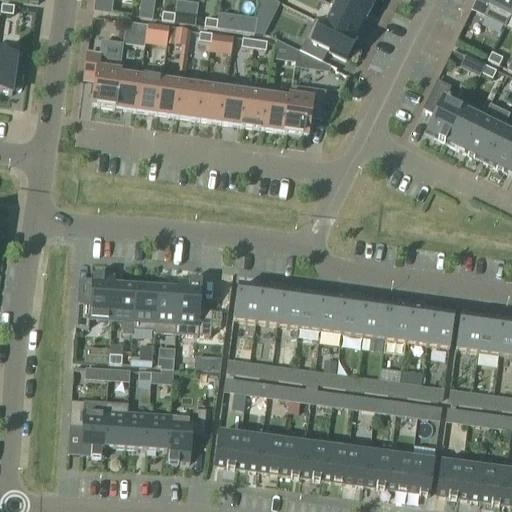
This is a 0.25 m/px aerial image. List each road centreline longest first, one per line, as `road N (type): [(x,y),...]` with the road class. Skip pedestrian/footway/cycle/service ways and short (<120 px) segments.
road 1 (residential): [(33,222),(5,507)]
road 2 (residential): [(33,222),(305,248)]
road 3 (residential): [(342,178),(88,141)]
road 4 (residential): [(305,248),(332,274),(511,295)]
road 5 (residential): [(511,212),(363,140)]
road 6 (residential): [(65,0),(41,162)]
road 7 (residential): [(433,0),(363,140)]
